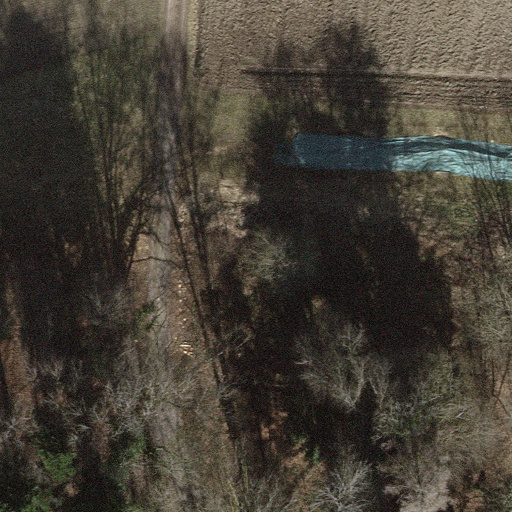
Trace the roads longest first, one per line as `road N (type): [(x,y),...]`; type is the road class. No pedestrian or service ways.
road 1 (track): [(164,266),(185,0)]
road 2 (track): [(164,266),(189,444),(209,511)]
